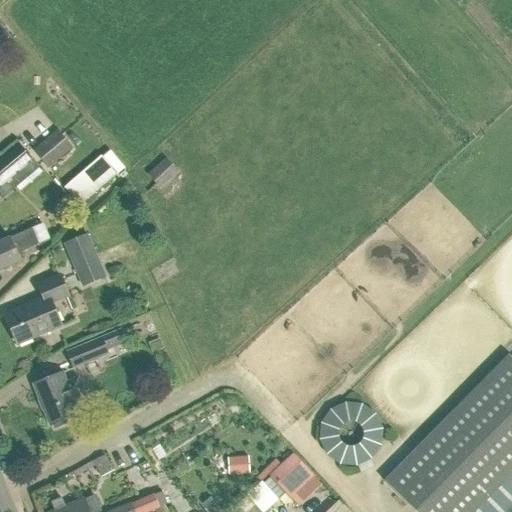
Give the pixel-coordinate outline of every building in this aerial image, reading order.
[(73,149),(57,130),(33,150),(49,169),(73,149)] [(38,169),(19,145),(0,160),(0,197),(1,199),(38,169)] [(109,150),(101,156),(117,175),(125,168),(109,150)] [(117,175),(101,156),(65,188),(81,207),(117,175)] [(176,168),(166,158),(149,174),(158,185),(176,168)] [(38,244),(31,229),(0,243),(0,269),(20,261),(19,259),(23,257),(20,252),(38,244)] [(104,279),(86,235),(65,243),(83,287),(104,279)] [(69,296),(60,275),(37,284),(43,298),(5,314),(17,345),(62,326),(52,303),(69,296)] [(116,343),(113,335),(65,352),(72,369),(108,356),(105,347),(116,343)] [(511,511),(511,358),(510,356),(385,481),(415,511),(511,511)] [(72,396),(62,372),(34,384),(51,425),(52,424),(54,429),(67,424),(65,419),(90,409),(83,392),(72,396)] [(267,486),(289,510),(313,487),(291,464),(267,486)] [(149,511),(159,508),(154,496),(131,506),(129,502),(105,511),(87,511),(83,500),(54,511),(149,511)]
